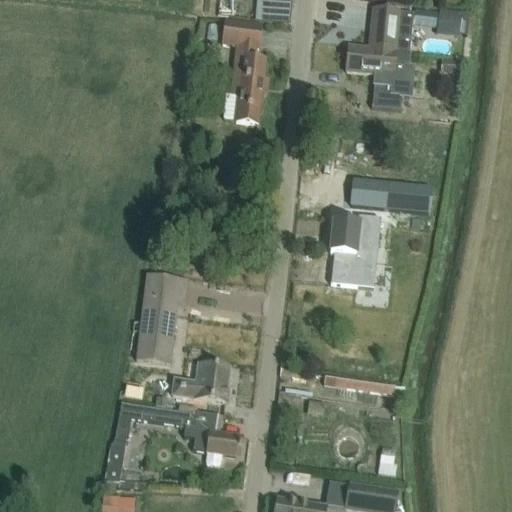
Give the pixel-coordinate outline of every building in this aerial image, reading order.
[(452,7),(452,16),(475,16),(475,7),(452,7)] [(374,88),(389,89),(392,56),(408,57),(410,32),(412,17),(373,13),(371,34),(373,34),(372,52),(348,50),(345,75),(375,78),(374,88)] [(221,49),(240,52),(236,97),(224,96),(222,120),(223,122),(233,123),(233,126),(257,129),(265,64),(254,63),(256,52),(257,52),(260,29),(224,24),(221,49)] [(415,90),(449,91),(449,78),(416,77),(415,90)] [(409,99),(408,110),(436,113),(437,102),(409,99)] [(350,184),(347,211),(422,219),(425,192),(350,184)] [(356,248),(379,250),(381,223),(359,221),(359,227),(333,224),(329,257),(355,260),(356,248)] [(410,320),(417,277),(392,272),(384,317),(410,320)] [(135,364),(149,366),(169,368),(176,311),(183,312),(186,284),(148,280),(135,364)] [(315,367),(315,355),(295,355),(295,367),(315,367)] [(338,372),(356,373),(355,379),(407,381),(408,364),(339,361),(338,372)] [(204,404),(224,407),(229,373),(200,369),(198,386),(172,383),(170,400),(204,404)] [(394,391),(324,380),(322,389),(393,400),(394,391)] [(216,419),(197,417),(121,407),(114,444),(110,449),(103,492),(119,492),(126,447),(130,422),(185,430),(183,441),(194,443),(192,455),(206,457),(205,466),(205,471),(209,473),(214,474),(218,472),(220,468),(221,460),(239,462),(241,442),(214,438),(216,419)] [(393,439),(392,460),(409,461),(410,440),(393,439)] [(311,497),(314,488),(295,483),(292,492),(311,497)] [(394,511),(397,496),(348,488),(343,511),(394,511)]
